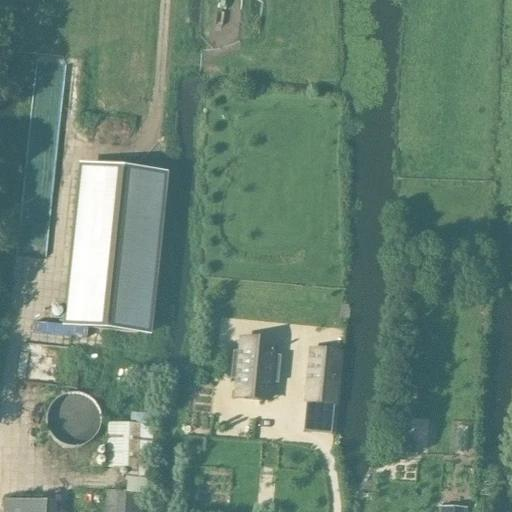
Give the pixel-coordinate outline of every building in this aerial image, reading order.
[(80,171),(65,325),(146,334),(162,180),(80,171)] [(232,353),(230,370),(234,370),(231,401),(266,404),(268,384),(273,385),(274,374),(278,375),(280,358),(276,357),(277,345),(237,341),(236,353),(232,353)] [(304,377),(301,405),(338,409),(343,355),(316,352),(313,378),(304,377)] [(99,422),(99,421),(99,417),(98,412),(96,408),(93,403),(88,399),(84,397),(79,395),(74,395),(68,395),(63,396),(59,398),(55,402),(51,406),(49,410),(47,416),(46,421),(47,425),(48,430),(50,435),(54,440),(57,443),(62,446),(68,447),(73,448),(78,447),(83,446),(89,443),(92,440),(95,435),(97,432),(99,427),(99,422)] [(107,424),(105,470),(126,471),(125,494),(106,493),(105,511),(141,511),(142,495),(148,495),(151,427),(147,427),(148,414),(129,414),(128,425),(107,424)] [(55,511),(55,504),(3,501),(2,511),(55,511)]
